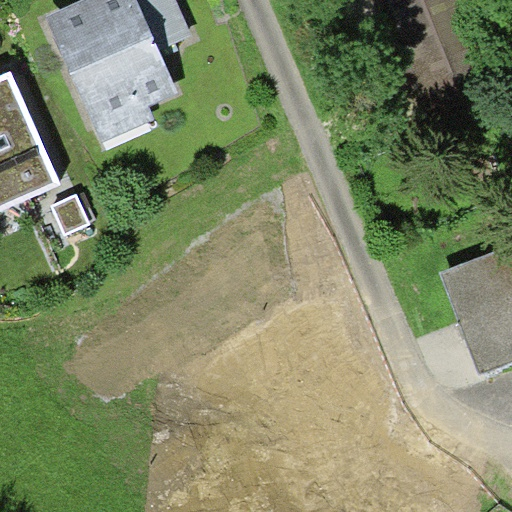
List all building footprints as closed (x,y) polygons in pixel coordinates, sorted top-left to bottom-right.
[(79,0),(45,15),(101,142),(154,118),(149,105),(178,92),(159,49),(137,0),(79,0)] [(137,0),(159,49),(193,34),(177,0),(137,0)] [(386,0),(427,109),(487,88),(454,0),(386,0)] [(0,210),(62,183),(12,71),(0,75),(0,210)] [(77,192),(50,205),(64,235),(91,223),(90,221),(78,195),(77,192)] [(85,192),(78,195),(90,221),(96,218),(85,192)] [(511,246),(441,273),(479,373),(511,361),(511,246)]
